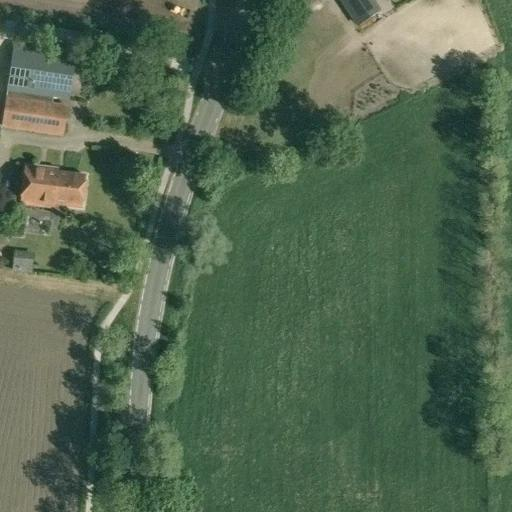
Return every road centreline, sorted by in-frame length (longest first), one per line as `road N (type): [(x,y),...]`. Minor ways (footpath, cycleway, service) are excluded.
road 1 (tertiary): [(132,511),(136,426),(163,252),(249,0)]
road 2 (unknown): [(171,162),(0,136)]
